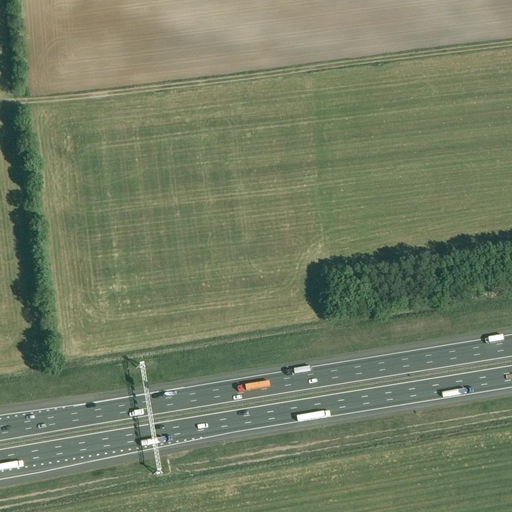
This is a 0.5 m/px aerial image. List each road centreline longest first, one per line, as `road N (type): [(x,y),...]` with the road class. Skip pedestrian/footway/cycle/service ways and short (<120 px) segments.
road 1 (motorway): [(0,462),(511,376)]
road 2 (motorway): [(511,346),(0,430)]
